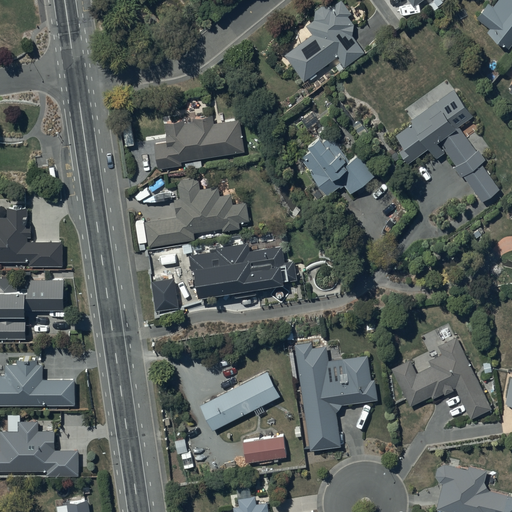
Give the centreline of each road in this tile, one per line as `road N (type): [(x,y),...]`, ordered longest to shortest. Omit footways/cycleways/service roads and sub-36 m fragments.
road 1 (secondary): [(116,337),(80,81)]
road 2 (residential): [(329,302),(204,316),(116,337)]
road 3 (residential): [(80,81),(194,56),(264,0)]
road 4 (secondary): [(143,511),(116,337)]
